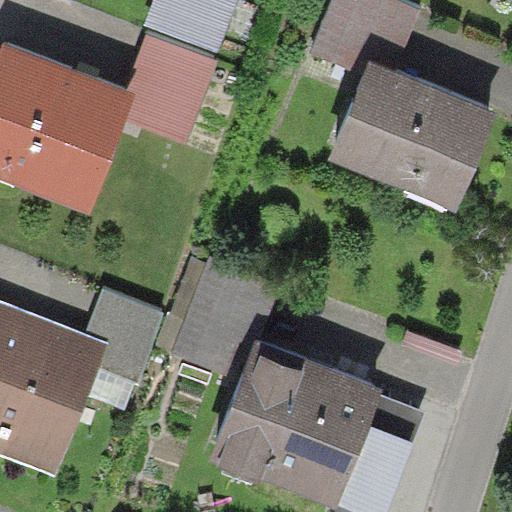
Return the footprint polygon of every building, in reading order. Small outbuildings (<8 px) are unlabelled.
[(83,29),(9,0),(5,0),(0,14),(0,177),(86,211),(125,110),(200,139),(222,83),(147,53),(83,29)] [(158,0),(150,23),(224,50),(242,0),(158,0)] [(409,10),(386,0),(331,0),(308,52),(354,72),(318,152),(451,211),(491,120),(381,72),(409,10)] [(266,279),(203,257),(169,351),(235,375),(208,449),(356,501),(396,387),(247,334),(266,279)] [(76,332),(0,300),(0,452),(46,472),(95,359),(128,373),(154,312),(95,287),(76,332)]
